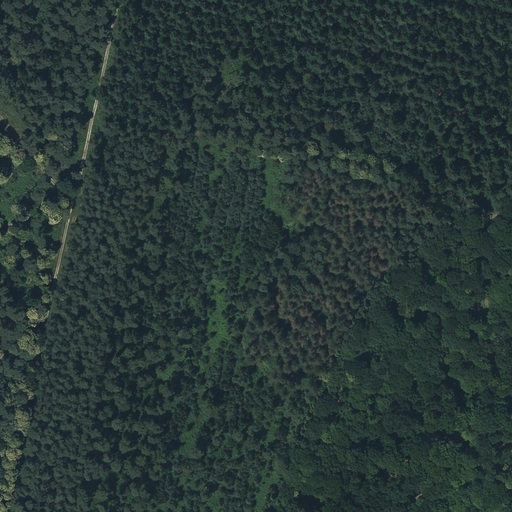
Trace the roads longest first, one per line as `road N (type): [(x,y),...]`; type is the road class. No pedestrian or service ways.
road 1 (track): [(485,201),(398,258),(330,345),(256,511)]
road 2 (track): [(7,511),(78,182)]
road 3 (track): [(78,182),(127,0)]
